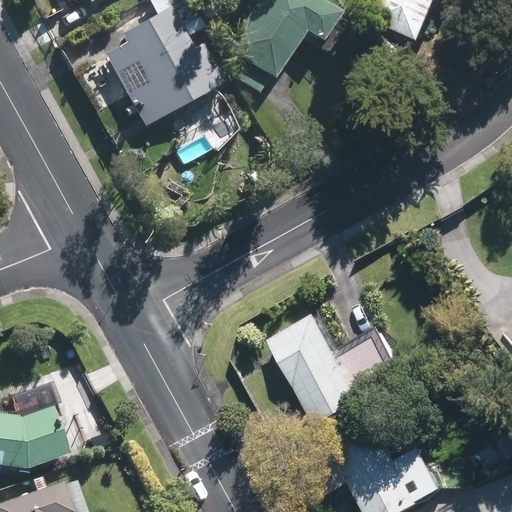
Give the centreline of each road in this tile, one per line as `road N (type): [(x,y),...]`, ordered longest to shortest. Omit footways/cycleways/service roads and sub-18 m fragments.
road 1 (residential): [(511,96),(466,131),(131,324)]
road 2 (tertiary): [(131,324),(240,511)]
road 3 (tertiary): [(0,87),(83,241)]
